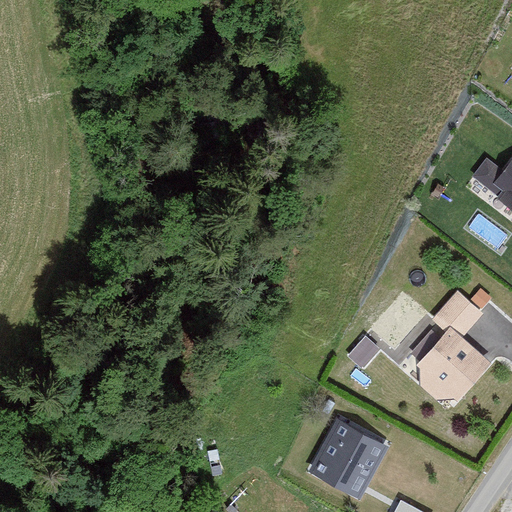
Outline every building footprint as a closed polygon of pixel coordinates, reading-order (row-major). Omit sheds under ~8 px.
[(511,161),(497,181),(508,188),(502,196),(511,203),(511,161)] [(429,316),(413,340),(426,348),(442,325),(429,316)] [(410,368),(453,405),(491,363),(448,325),(410,368)] [(366,367),(383,346),(366,332),(349,353),(366,367)] [(388,445),(338,418),(309,471),(359,499),(388,445)] [(434,511),(400,496),(392,511),(434,511)]
